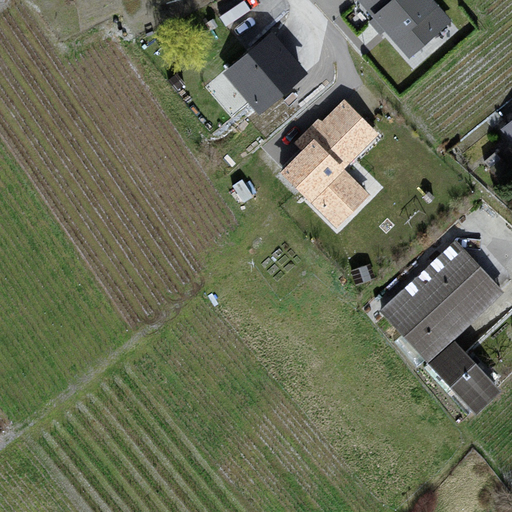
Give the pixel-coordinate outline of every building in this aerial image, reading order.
[(359,0),(407,53),(448,17),(432,0),(359,0)] [(300,73),(267,31),(216,73),(252,114),(300,73)] [(302,144),(280,167),(335,220),(364,190),(339,166),(374,130),(340,96),(298,140),(302,144)] [(511,113),(494,129),(511,149),(511,113)] [(498,290),(448,237),(373,306),(465,417),(492,387),(449,341),(498,290)]
